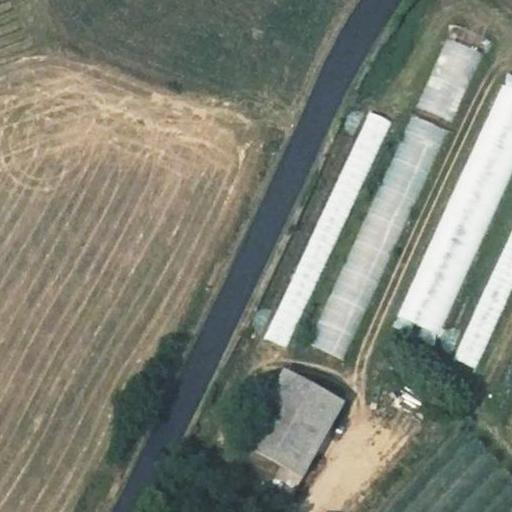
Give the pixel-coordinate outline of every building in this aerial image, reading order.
[(452,126),(488,43),(451,27),(415,110),(452,126)] [(437,349),(511,170),(511,80),(501,76),(394,331),(437,349)] [(346,112),(258,346),(293,359),(381,125),(346,112)] [(349,365),(441,131),(404,117),(312,351),(349,365)] [(511,232),(458,364),(478,372),(511,289),(511,232)] [(238,460),(295,494),(351,402),(292,367),(238,460)]
